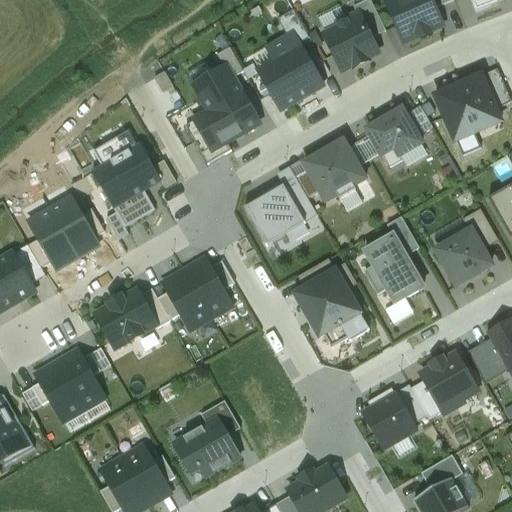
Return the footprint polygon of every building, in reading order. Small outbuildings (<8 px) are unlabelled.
[(389,0),(384,3),(404,47),(415,42),(417,45),(430,38),(429,36),(443,30),(435,13),(429,0),(389,0)] [(429,0),(435,13),(455,3),(453,0),(429,0)] [(357,19),(369,43),(386,34),(370,2),(353,10),(357,19)] [(357,19),(321,37),(341,77),(377,60),(369,43),(357,19)] [(277,65),(260,75),(283,113),(324,90),(295,40),(270,54),(277,65)] [(229,147),(263,128),(229,67),(194,86),(204,104),(187,113),(194,126),(187,130),(208,168),(233,154),(229,147)] [(479,79),(441,99),(463,142),(501,122),(479,79)] [(401,112),(362,134),(381,165),(392,158),(397,166),(424,150),(401,112)] [(103,170),(93,175),(117,216),(126,232),(126,231),(157,213),(146,194),(162,185),(163,185),(154,170),(141,148),(138,149),(129,134),(94,154),(103,170)] [(341,148),(303,170),(324,208),(363,186),(341,148)] [(165,164),(154,170),(163,185),(162,185),(166,191),(177,185),(165,164)] [(283,191),(304,228),(317,220),(289,171),(276,179),(283,191)] [(511,189),(491,202),(511,238),(511,189)] [(283,191),(243,214),(263,251),(304,228),(283,191)] [(130,237),(126,231),(126,232),(117,216),(107,222),(119,243),(130,237)] [(304,228),(263,251),(270,263),(325,233),(317,220),(304,228)] [(395,236),(408,258),(420,251),(402,220),(388,228),(393,237),(395,236)] [(473,233),(436,253),(457,290),(494,270),(473,233)] [(393,237),(364,254),(372,269),(364,274),(378,298),(386,293),(395,309),(426,291),(408,258),(395,236),(393,237)] [(14,256),(31,287),(46,278),(29,248),(14,256)] [(0,259),(0,311),(2,314),(35,295),(31,287),(14,256),(12,253),(0,259)] [(211,271),(206,261),(184,273),(212,322),(233,310),(224,293),(211,271)] [(305,291),(336,273),(329,262),(298,280),(305,291)] [(223,264),(211,271),(224,293),(235,286),(223,264)] [(346,267),(336,273),(348,293),(358,287),(346,267)] [(191,334),(212,322),(184,273),(163,285),(169,295),(181,317),(191,334)] [(336,273),(305,291),(296,297),(321,340),(325,338),(361,316),(348,293),(336,273)] [(152,293),(139,300),(156,328),(157,331),(170,324),(170,323),(158,301),(152,293)] [(181,317),(169,295),(158,301),(170,323),(181,317)] [(110,312),(95,321),(113,352),(126,345),(128,348),(144,339),(142,336),(156,328),(139,300),(138,297),(124,305),(122,301),(108,309),(110,312)] [(361,316),(325,338),(333,352),(349,342),(350,344),(371,332),(361,316)] [(511,317),(489,332),(511,370),(511,317)] [(81,347),(34,374),(66,428),(113,402),(81,347)] [(457,351),(417,372),(442,417),(481,395),(457,351)] [(374,413),(365,419),(384,452),(418,433),(414,428),(398,400),(393,391),(369,405),(374,413)] [(412,393),(398,400),(414,428),(428,420),(412,393)] [(0,466),(3,465),(5,468),(36,451),(5,398),(0,401),(0,466)] [(226,404),(203,418),(209,428),(219,423),(228,439),(241,432),(226,404)] [(209,428),(176,447),(193,477),(202,472),(206,480),(241,461),(228,439),(219,423),(209,428)] [(144,449),(123,461),(151,508),(172,496),(166,487),(153,464),(144,449)] [(422,476),(432,494),(453,482),(454,483),(464,477),(453,458),(422,476)] [(163,459),(153,464),(166,487),(176,481),(163,459)] [(124,511),(144,511),(151,508),(123,461),(102,473),(112,489),(124,510),(124,511)] [(301,511),(327,511),(347,502),(329,470),(290,491),(294,498),(301,511)] [(432,494),(414,503),(418,511),(467,511),(470,510),(454,483),(453,482),(432,494)] [(121,511),(124,510),(112,489),(101,495),(110,511),(121,511)] [(301,511),(294,498),(279,507),(281,511),(301,511)]
